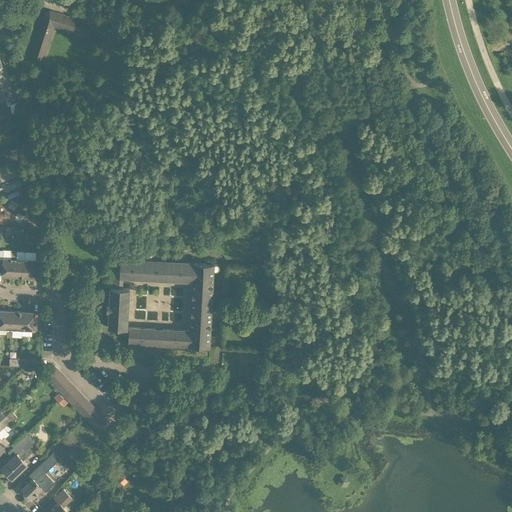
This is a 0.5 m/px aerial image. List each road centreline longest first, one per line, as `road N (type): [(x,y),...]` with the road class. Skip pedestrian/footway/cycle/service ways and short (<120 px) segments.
road 1 (tertiary): [(511,150),(473,78),(449,0)]
road 2 (residential): [(71,369),(60,355),(55,298),(0,294)]
